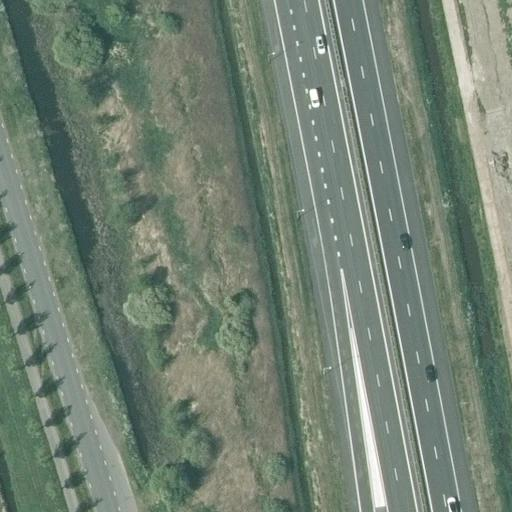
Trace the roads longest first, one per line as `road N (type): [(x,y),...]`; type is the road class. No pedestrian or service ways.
road 1 (motorway): [(447,511),(349,0)]
road 2 (tertiary): [(104,511),(0,167)]
road 3 (motorway): [(299,0),(352,264)]
road 4 (motorway): [(352,264),(398,511)]
road 5 (motorway): [(352,264),(373,511)]
